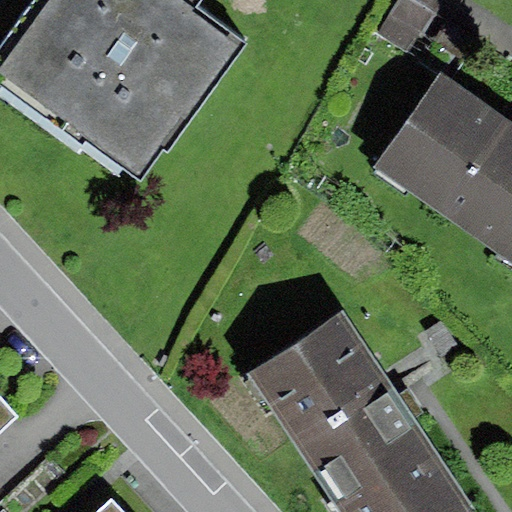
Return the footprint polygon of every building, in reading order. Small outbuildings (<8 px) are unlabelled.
[(248,38),(193,0),(43,0),(1,59),(10,65),(1,76),(83,134),(87,131),(144,171),(164,142),(171,147),(248,38)] [(422,39),(444,0),(398,0),(388,19),(422,39)] [(511,118),(439,68),(375,160),(511,254),(511,118)] [(448,511),(469,498),(336,302),(241,367),(339,511),(448,511)] [(0,425),(18,409),(0,389),(0,425)] [(128,511),(112,495),(94,511),(128,511)]
